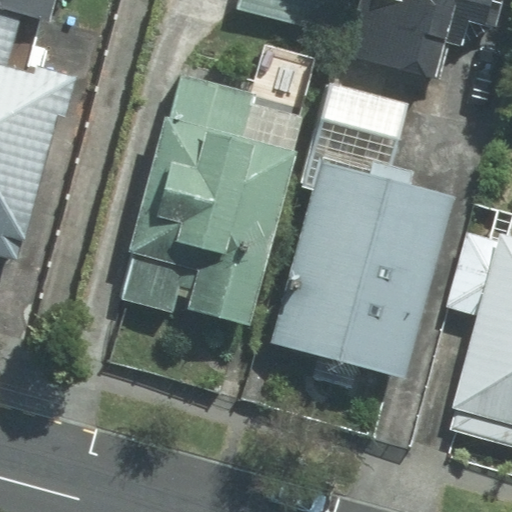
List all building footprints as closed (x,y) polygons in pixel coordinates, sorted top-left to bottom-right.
[(305,0),(239,0),(237,8),(299,23),(305,0)] [(356,0),(344,57),(441,78),(450,40),(491,49),(501,0),(356,0)] [(0,31),(0,207),(42,43),(0,31)] [(248,328),(307,112),(175,76),(123,262),(188,279),(179,309),(248,328)] [(405,100),(331,79),(302,184),(313,188),(271,336),(403,373),(453,194),(384,175),(405,100)] [(511,453),(511,219),(506,245),(472,236),(453,310),(486,318),(455,438),(511,453)]
